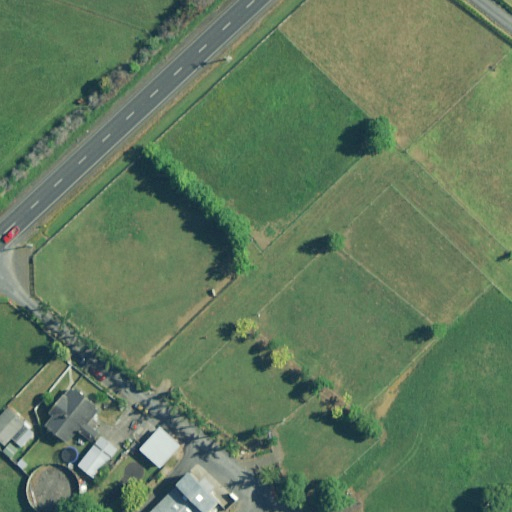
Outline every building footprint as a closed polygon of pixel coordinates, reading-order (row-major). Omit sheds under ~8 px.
[(102,410),(75,386),(53,411),(56,413),(47,424),(69,444),(85,426),(87,427),(102,410)] [(37,433),(11,408),(0,419),(0,439),(6,445),(14,438),(23,447),(37,433)] [(182,445),(164,429),(144,449),(163,466),(182,445)] [(119,449),(103,436),(80,465),(96,478),(119,449)] [(64,465),(59,465),(55,465),(50,466),(46,468),(42,470),(39,473),(36,477),(34,481),(32,485),(32,490),(32,495),(33,499),(34,503),(37,507),(40,511),(41,511),(74,511),(78,509),(80,505),(82,501),(84,497),(85,492),(84,488),(83,483),(82,479),(79,475),(76,472),(72,469),(68,467),(64,465)] [(210,511),(221,501),(192,472),(152,511),(210,511)]
